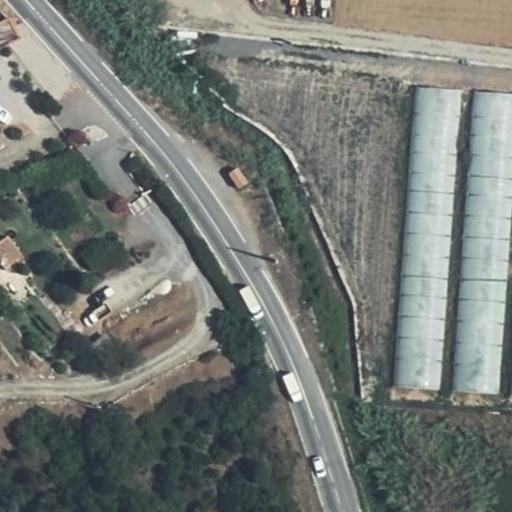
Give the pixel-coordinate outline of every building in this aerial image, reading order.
[(0,24),(0,49),(21,40),(12,20),(0,24)] [(417,83),(398,383),(444,386),(463,86),(417,83)] [(511,88),(475,87),(458,389),(504,391),(511,255),(511,88)] [(79,132),(87,142),(97,133),(89,123),(79,132)] [(0,260),(0,261),(6,270),(24,256),(9,236),(0,241),(0,260)] [(93,272),(128,254),(119,237),(85,255),(93,272)]
